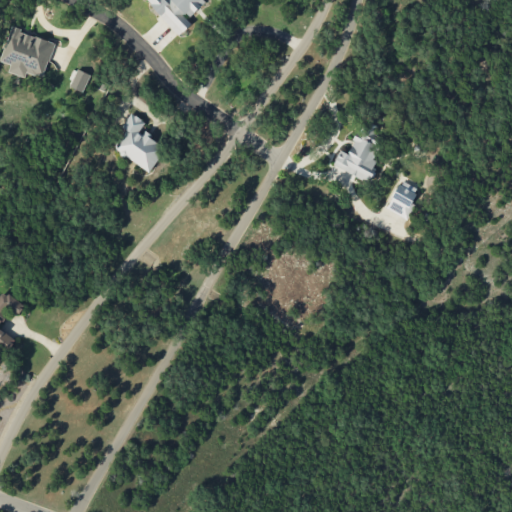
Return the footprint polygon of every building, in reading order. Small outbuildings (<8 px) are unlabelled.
[(145,0),(179,35),(192,22),(188,18),(206,1),(205,0),(145,0)] [(54,42),(10,28),(0,60),(11,64),(8,72),(24,77),(26,72),(43,78),(54,42)] [(90,74),(77,69),(69,87),(82,92),(90,74)] [(165,148),(140,130),(145,122),(131,112),(121,127),(126,130),(114,148),(149,172),(165,148)] [(332,164),(364,181),(383,148),(357,134),(346,153),(340,150),(332,164)] [(387,210),(408,218),(414,203),(412,202),(418,187),(398,180),(387,210)] [(0,346),(6,351),(14,339),(0,328),(0,323),(9,310),(17,316),(24,305),(3,290),(0,294),(0,346)]
